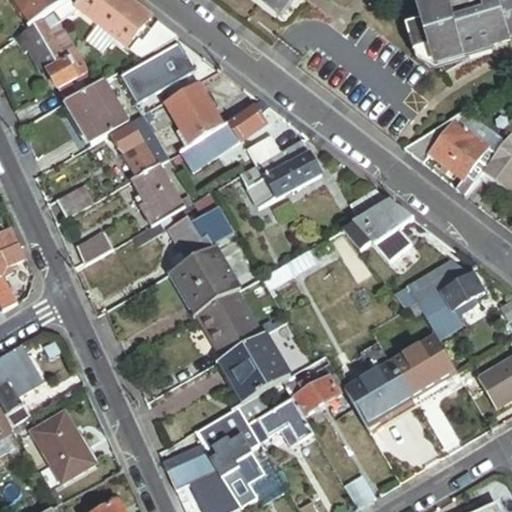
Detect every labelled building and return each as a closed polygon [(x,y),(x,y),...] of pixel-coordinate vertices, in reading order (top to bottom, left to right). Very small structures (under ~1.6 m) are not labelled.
[(67,6),(63,0),(12,0),(29,29),(67,6)] [(151,21),(124,0),(84,0),(75,12),(79,15),(126,53),(151,21)] [(296,0),(240,0),(271,24),(289,0),(294,0),(295,1),(296,0)] [(278,25),(295,1),(294,0),(289,0),(271,24),(273,25),(278,25)] [(511,0),(474,0),(469,9),(470,15),(463,17),(458,0),(450,0),(429,7),(434,23),(420,27),(428,56),(442,52),(446,65),(511,45),(511,0)] [(70,7),(56,17),(62,27),(79,15),(75,12),(70,7)] [(58,27),(53,18),(24,38),(28,45),(47,34),(58,27)] [(77,60),(58,27),(47,34),(66,66),(77,60)] [(179,43),(159,27),(143,47),(140,45),(131,57),(141,65),(176,45),(179,43)] [(47,34),(28,45),(47,77),(66,66),(47,34)] [(176,45),(141,65),(118,78),(123,88),(128,85),(136,99),(191,67),(182,50),(180,52),(180,51),(176,45)] [(442,52),(428,56),(430,62),(449,71),(511,52),(511,45),(446,65),(442,52)] [(87,77),(77,60),(66,66),(47,77),(57,94),(75,83),(87,77)] [(94,88),(87,77),(75,83),(82,95),(94,88)] [(82,95),(75,83),(57,94),(65,108),(66,108),(96,91),(94,88),(82,95)] [(130,127),(105,85),(96,91),(66,108),(91,150),(130,127)] [(224,130),(199,87),(164,107),(190,151),(224,130)] [(258,116),(266,110),(260,105),(254,110),(258,116)] [(224,130),(190,151),(181,157),(192,176),(241,145),(266,127),(258,116),(254,110),(224,130)] [(508,146),(466,114),(451,123),(455,125),(497,158),(508,146)] [(168,164),(143,120),(130,127),(133,131),(114,142),(137,182),(160,169),(168,164)] [(451,123),(403,152),(422,167),(431,156),(455,125),(451,123)] [(497,158),(455,125),(431,156),(464,182),(456,193),(466,200),(480,182),(485,176),(489,170),(488,169),(497,158)] [(511,141),(489,170),(485,176),(511,197),(511,195),(511,141)] [(259,169),(279,158),(270,142),(245,156),(254,172),(256,171),(259,169)] [(259,169),(262,173),(267,183),(310,159),(302,145),(279,158),(259,169)] [(267,183),(278,203),(321,179),(310,159),(267,183)] [(185,212),(160,169),(137,182),(132,185),(145,208),(141,211),(153,231),(185,212)] [(254,172),(241,179),(260,213),(278,203),(267,183),(262,173),(258,175),(256,171),(254,172)] [(485,176),(480,182),(506,203),(511,197),(485,176)] [(56,206),(66,224),(94,208),(84,190),(56,206)] [(357,225),(391,205),(376,194),(348,210),(357,225)] [(218,206),(212,197),(189,211),(192,216),(195,220),(218,206)] [(415,224),(391,205),(357,225),(352,229),(388,259),(409,246),(399,233),(415,224)] [(192,216),(189,211),(157,230),(160,235),(192,216)] [(222,220),(195,236),(202,247),(207,244),(212,252),(234,240),(222,220)] [(202,247),(195,236),(189,224),(170,235),(182,257),(169,264),(175,274),(212,252),(207,244),(202,247)] [(162,238),(160,235),(157,230),(138,241),(143,249),(162,238)] [(0,256),(20,247),(14,233),(0,239),(0,256)] [(75,254),(85,271),(115,253),(104,236),(75,254)] [(0,270),(26,260),(20,247),(0,256),(0,270)] [(197,321),(240,296),(215,253),(171,278),(196,321),(197,321)] [(295,280),(317,267),(309,254),(262,282),(269,294),(294,279),(295,280)] [(27,262),(26,260),(0,270),(0,306),(5,315),(19,306),(4,281),(11,269),(27,262)] [(467,276),(454,266),(415,290),(422,303),(467,276)] [(475,279),(472,275),(457,284),(460,288),(474,280),(475,279)] [(474,280),(460,288),(443,298),(454,317),(485,298),(474,280)] [(460,288),(457,284),(417,308),(437,343),(455,332),(454,317),(443,298),(460,288)] [(265,339),(240,296),(197,321),(213,347),(217,345),(227,361),(265,339)] [(291,381),(267,339),(217,369),(240,410),(291,381)] [(457,377),(436,342),(391,369),(412,404),(457,377)] [(217,345),(213,347),(222,364),(227,361),(217,345)] [(45,386),(24,350),(0,363),(0,399),(18,429),(33,420),(21,400),(45,386)] [(511,362),(478,383),(497,415),(511,406),(511,362)] [(367,431),(412,404),(391,369),(346,396),(367,431)] [(346,396),(330,370),(325,373),(340,399),(346,396)] [(298,391),(292,381),(283,387),(293,404),(303,421),(340,399),(325,373),(309,382),(310,384),(298,391)] [(463,388),(457,377),(412,404),(418,415),(463,388)] [(42,395),(51,410),(77,394),(68,380),(42,395)] [(303,421),(293,404),(249,430),(260,448),(280,436),(289,431),(298,446),(298,447),(313,438),(303,421)] [(418,415),(412,404),(367,431),(373,442),(418,415)] [(0,409),(0,442),(9,438),(14,434),(0,409)] [(95,464),(67,415),(30,436),(58,485),(95,464)] [(239,427),(233,416),(196,438),(203,449),(204,448),(239,427)] [(289,451),(298,446),(289,431),(280,436),(289,451)] [(9,438),(0,442),(0,461),(17,452),(9,438)] [(203,449),(196,438),(179,448),(184,458),(203,449)] [(265,481),(243,442),(231,449),(228,445),(214,453),(218,461),(213,464),(212,465),(219,477),(223,483),(238,475),(248,491),(265,481)] [(213,464),(204,448),(203,449),(212,465),(213,464)] [(212,465),(203,449),(184,458),(164,468),(177,496),(219,477),(212,465)] [(355,511),(361,511),(375,504),(362,482),(344,493),(355,511)]
